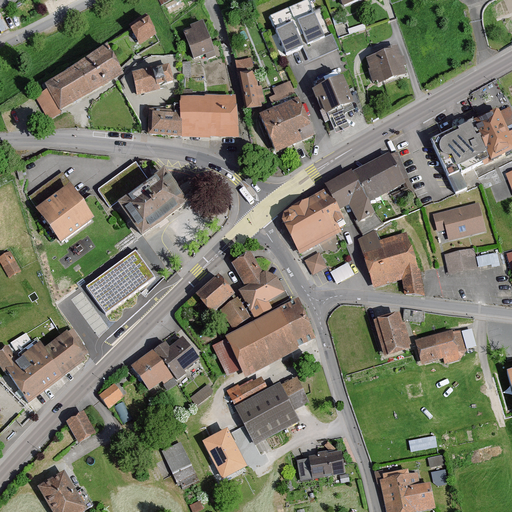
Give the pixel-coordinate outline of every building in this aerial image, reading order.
[(333,0),(337,9),(355,2),(362,0),(333,0)] [(309,86),(335,74),(302,7),(277,19),(309,86)] [(125,34),(134,46),(150,35),(142,23),(125,34)] [(203,60),(212,57),(206,42),(198,23),(185,28),(187,32),(178,36),(184,50),(189,61),(201,56),(203,60)] [(36,89),(53,113),(116,78),(97,51),(36,89)] [(363,62),(371,88),(386,83),(402,77),(394,52),(378,57),(363,62)] [(249,62),(232,65),(242,113),(259,110),(249,62)] [(132,98),(168,85),(160,64),(125,76),(132,98)] [(346,108),(333,82),(321,89),(306,96),(319,122),(324,119),(332,136),(345,129),(336,113),(346,108)] [(174,142),(231,142),(231,100),(174,101),(174,111),(174,142)] [(252,122),(270,158),(308,139),(290,103),(252,122)] [(174,142),(174,111),(143,110),(143,139),(174,142)] [(491,110),(425,145),(446,185),(511,151),(511,125),(505,112),(495,118),(491,110)] [(348,177),(365,206),(400,185),(383,157),(348,177)] [(110,208),(136,241),(180,207),(154,174),(110,208)] [(371,215),(365,206),(348,177),(318,195),(331,216),(343,208),(353,225),(371,215)] [(40,229),(53,246),(87,221),(75,206),(63,189),(29,213),(40,229)] [(318,195),(274,221),(298,259),(335,236),(329,227),(336,224),(331,216),(318,195)] [(445,243),(481,233),(474,206),(429,218),(434,235),(442,233),(445,243)] [(369,291),(398,282),(400,297),(421,299),(415,267),(409,267),(401,236),(376,243),(373,234),(354,240),(369,291)] [(497,254),(496,246),(476,250),(477,257),(497,254)] [(471,252),(442,259),(446,278),(495,267),(492,256),(473,260),(471,252)] [(0,259),(9,279),(22,273),(13,253),(0,259)] [(84,290),(104,316),(150,283),(130,256),(84,290)] [(281,295),(272,281),(258,275),(245,256),(228,267),(243,288),(235,293),(249,316),(281,295)] [(303,263),(311,277),(324,270),(316,256),(303,263)] [(331,273),(338,284),(355,275),(348,263),(331,273)] [(189,299),(206,317),(227,297),(210,279),(189,299)] [(216,314),(229,330),(244,317),(231,302),(216,314)] [(310,342),(289,304),(219,342),(240,380),(310,342)] [(367,326),(379,363),(405,354),(393,317),(367,326)] [(411,347),(419,371),(465,355),(456,331),(411,347)] [(0,355),(0,361),(29,401),(85,361),(67,336),(45,352),(41,346),(15,364),(6,351),(0,355)] [(164,352),(158,345),(126,371),(146,395),(157,386),(160,390),(194,363),(176,341),(164,352)] [(511,416),(511,372),(499,377),(511,416)] [(224,398),(250,447),(295,423),(290,413),(305,406),(291,380),(274,389),(272,386),(262,392),(256,381),(224,398)] [(210,386),(191,395),(195,405),(214,396),(210,386)] [(96,399),(104,412),(119,403),(110,389),(96,399)] [(62,425),(74,446),(91,436),(78,415),(62,425)] [(409,441),(411,453),(438,449),(436,437),(409,441)] [(176,488),(193,480),(177,445),(160,453),(176,488)] [(206,473),(227,464),(217,445),(197,454),(206,473)] [(303,461),(308,483),(344,475),(339,453),(303,461)] [(444,455),(428,458),(430,468),(446,465),(444,455)] [(433,485),(448,484),(447,471),(433,472),(433,485)] [(32,491),(45,511),(80,511),(57,475),(32,491)] [(414,475),(375,484),(382,511),(417,511),(430,509),(425,486),(417,488),(414,475)]
